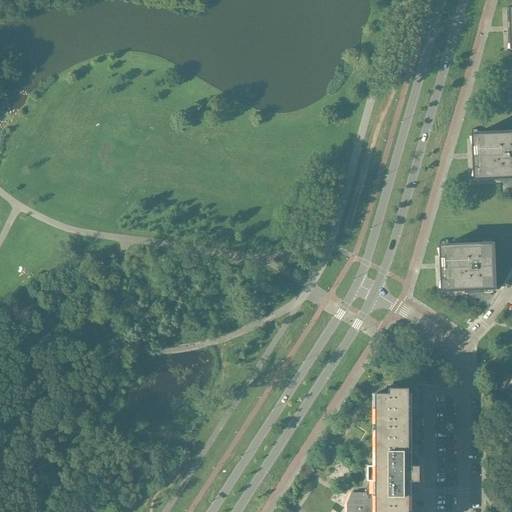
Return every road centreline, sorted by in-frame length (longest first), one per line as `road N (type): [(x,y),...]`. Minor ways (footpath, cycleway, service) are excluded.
road 1 (secondary): [(374,294),(463,0)]
road 2 (secondary): [(441,0),(356,283)]
road 3 (secondary): [(356,283),(210,511)]
road 4 (secondary): [(235,511),(374,294)]
road 5 (residential): [(427,511),(428,389),(462,389)]
road 6 (residential): [(462,511),(462,389)]
